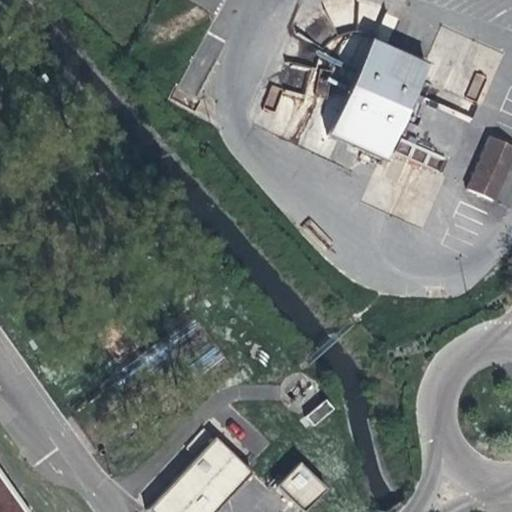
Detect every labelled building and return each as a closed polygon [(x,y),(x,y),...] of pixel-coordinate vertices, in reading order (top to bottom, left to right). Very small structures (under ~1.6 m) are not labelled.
[(391,147),(432,49),(376,25),(334,123),(391,147)] [(502,185),(511,162),(511,127),(497,121),(475,173),(502,185)] [(316,400),(299,418),(307,427),(325,408),(316,400)] [(209,511),(252,470),(233,452),(218,438),(217,437),(146,505),(152,511),(209,511)] [(294,455),(269,480),(297,508),(322,483),(294,455)] [(0,511),(27,511),(0,472),(0,511)]
